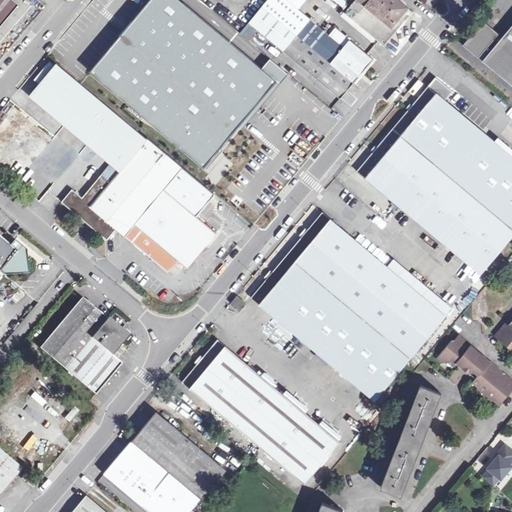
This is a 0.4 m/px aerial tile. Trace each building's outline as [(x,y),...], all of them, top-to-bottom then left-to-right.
[(0,0),(0,27),(18,6),(10,0),(0,0)] [(198,14),(181,0),(111,0),(107,5),(151,42),(154,38),(168,50),(139,84),(168,109),(160,120),(228,178),(261,137),(270,144),(273,140),(280,132),(272,124),(295,95),(199,15),(198,14)] [(286,0),(267,0),(248,23),(340,99),(357,79),(367,67),(374,59),(335,27),(329,35),(297,9),(286,0)] [(303,0),(286,0),(297,9),(303,0)] [(413,11),(399,0),(354,0),(350,5),(344,12),(384,46),(397,31),(413,11)] [(419,0),(419,1),(433,9),(437,0),(419,0)] [(482,60),(511,85),(511,25),(503,37),(499,33),(484,20),(464,43),(482,60)] [(243,34),(250,39),(256,31),(248,26),(243,34)] [(146,140),(55,65),(31,94),(112,161),(122,169),(146,140)] [(417,101),(380,145),(502,247),(511,234),(511,158),(446,102),(455,93),(436,78),(417,101)] [(122,169),(112,181),(102,173),(82,198),(72,189),(62,202),(91,226),(106,238),(116,227),(168,270),(177,260),(187,267),(200,252),(217,233),(197,216),(215,195),(148,138),(146,140),(122,169)] [(502,247),(380,145),(357,172),(479,274),(502,247)] [(122,169),(112,161),(102,173),(112,181),(122,169)] [(322,214),(310,230),(432,332),(445,317),(322,214)] [(375,401),(432,332),(310,230),(279,267),(251,299),(300,339),(304,342),(297,350),(311,362),(318,354),(375,401)] [(0,271),(4,275),(28,273),(26,249),(15,240),(10,245),(0,236),(0,271)] [(245,303),(238,296),(233,303),(240,309),(245,303)] [(82,297),(40,348),(65,369),(95,395),(107,381),(122,363),(112,355),(117,349),(129,335),(108,317),(108,318),(82,297)] [(511,316),(511,317),(495,337),(511,350),(511,316)] [(457,364),(462,367),(470,375),(476,379),(473,383),(478,388),(478,393),(489,402),(494,400),(499,406),(511,389),(511,380),(485,357),(476,351),(459,336),(455,341),(452,342),(438,359),(443,364),(447,362),(454,367),(457,364)] [(304,342),(300,339),(293,347),(297,350),(304,342)] [(341,443),(219,341),(203,359),(202,361),(199,364),(183,383),(306,486),(341,443)] [(420,386),(380,486),(402,495),(440,393),(420,386)] [(72,440),(92,417),(83,408),(62,432),(72,440)] [(144,428),(133,441),(172,473),(202,498),(226,469),(158,412),(144,428)] [(144,505),(172,473),(133,441),(112,466),(107,472),(144,505)] [(490,469),(484,477),(494,485),(500,477),(502,479),(511,466),(511,450),(506,446),(499,454),(500,455),(489,468),(490,469)] [(0,497),(2,495),(24,469),(0,448),(0,497)] [(52,462),(60,452),(56,449),(48,458),(52,462)] [(107,511),(88,496),(74,511),(107,511)] [(323,502),(319,511),(341,511),(342,510),(323,502)]
